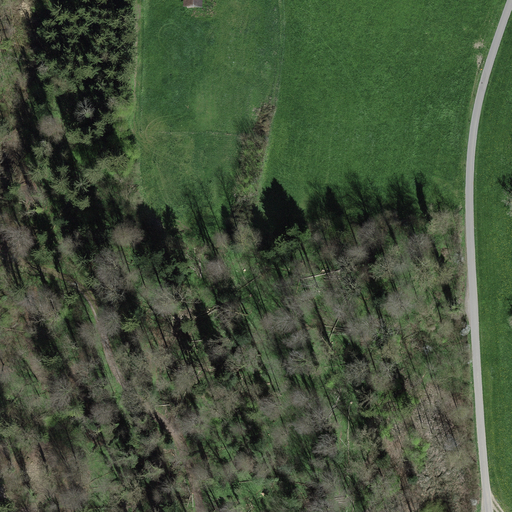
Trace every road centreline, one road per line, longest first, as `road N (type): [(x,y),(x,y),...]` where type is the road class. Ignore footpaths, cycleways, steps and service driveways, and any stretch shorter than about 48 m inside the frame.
road 1 (unclassified): [(511,0),(471,147),(469,233),(489,511)]
road 2 (track): [(228,511),(177,391),(67,281),(0,258)]
